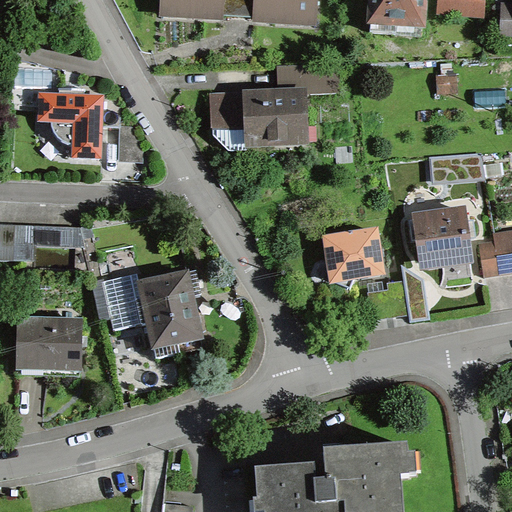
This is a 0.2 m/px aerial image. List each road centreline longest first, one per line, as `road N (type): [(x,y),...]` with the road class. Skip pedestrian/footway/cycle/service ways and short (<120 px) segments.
road 1 (residential): [(306,384),(146,437),(0,470)]
road 2 (residential): [(91,0),(211,198)]
road 3 (residential): [(211,198),(0,190)]
road 4 (residential): [(211,198),(280,319),(306,384)]
road 5 (residential): [(483,511),(458,351)]
road 6 (residential): [(458,351),(306,384)]
